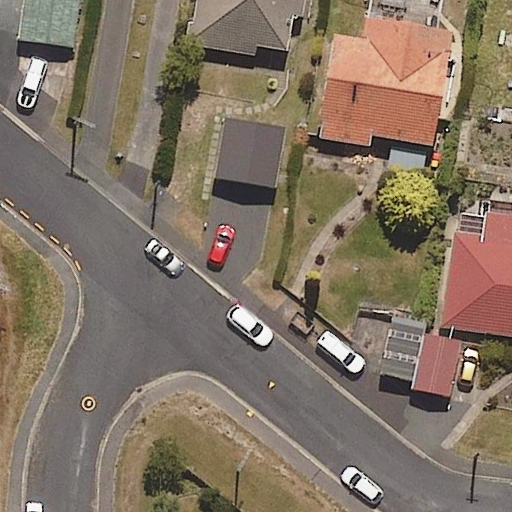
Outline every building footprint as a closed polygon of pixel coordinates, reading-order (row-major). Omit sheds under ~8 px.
[(75,47),(82,0),(25,0),(20,38),(75,47)] [(297,18),(299,0),(193,0),(186,46),(281,62),(289,16),(297,18)] [(430,34),(434,0),(377,0),(375,22),(359,20),(356,42),(327,38),(312,138),(426,155),(444,36),(430,34)] [(272,190),(281,131),(217,121),(208,179),(272,190)] [(511,338),(511,220),(449,213),(436,330),(511,338)] [(378,366),(389,321),(354,313),(343,358),(378,366)] [(445,398),(455,344),(421,338),(411,391),(445,398)]
